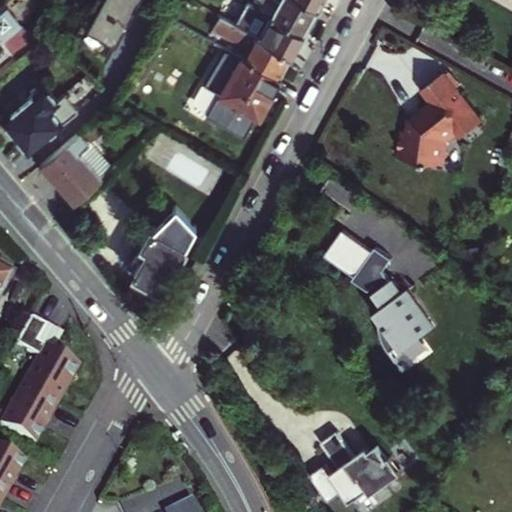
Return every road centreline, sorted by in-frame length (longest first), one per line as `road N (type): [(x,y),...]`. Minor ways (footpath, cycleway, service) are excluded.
road 1 (residential): [(371,0),(190,330),(155,369)]
road 2 (tertiary): [(0,189),(155,369)]
road 3 (tertiary): [(155,369),(198,423),(249,511)]
road 4 (residential): [(155,369),(131,394),(63,511)]
